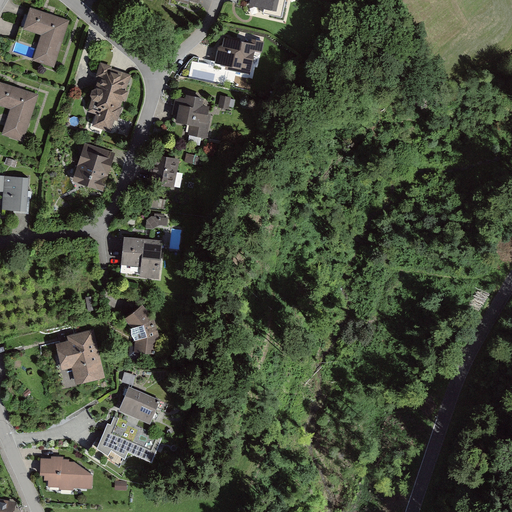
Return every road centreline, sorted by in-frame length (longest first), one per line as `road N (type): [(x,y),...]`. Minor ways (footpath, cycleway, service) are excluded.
road 1 (residential): [(0,244),(92,228),(106,218),(161,77)]
road 2 (tertiary): [(413,511),(460,371),(511,280)]
